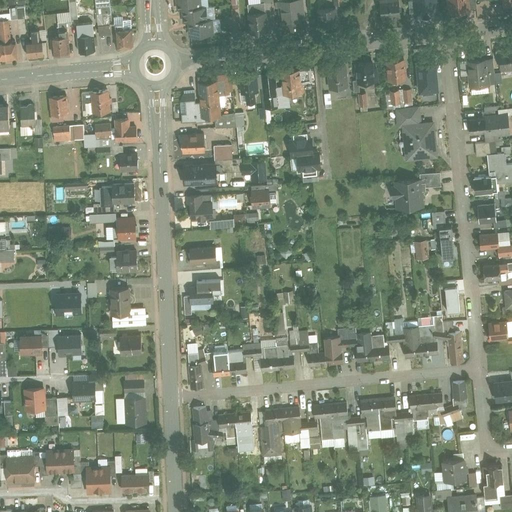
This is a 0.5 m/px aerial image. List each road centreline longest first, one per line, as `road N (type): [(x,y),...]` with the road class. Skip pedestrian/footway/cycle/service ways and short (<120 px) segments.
road 1 (residential): [(447,31),(480,369)]
road 2 (residential): [(171,398),(480,369)]
road 3 (unclassified): [(447,31),(177,61)]
road 4 (tertiary): [(159,149),(171,398)]
road 5 (residential): [(0,494),(157,499)]
